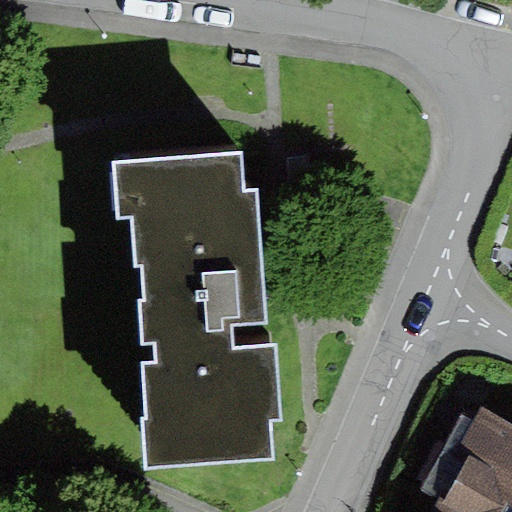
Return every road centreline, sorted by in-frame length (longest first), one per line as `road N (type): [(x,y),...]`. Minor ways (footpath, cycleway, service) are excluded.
road 1 (residential): [(143,0),(511,61)]
road 2 (residential): [(511,63),(426,291)]
road 3 (residential): [(426,291),(332,511)]
